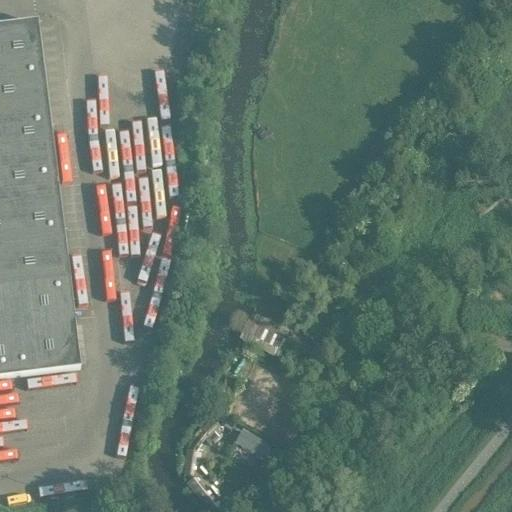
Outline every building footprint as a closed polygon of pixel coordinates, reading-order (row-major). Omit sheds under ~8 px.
[(0,373),(32,370),(36,414),(82,410),(81,395),(70,396),(70,386),(84,385),(65,182),(60,182),(44,16),(0,20),(0,373)] [(248,322),(241,338),(282,358),(290,342),(248,322)] [(0,406),(20,402),(16,382),(0,384),(0,406)] [(335,402),(317,418),(323,425),(341,409),(335,402)] [(211,423),(201,433),(208,440),(218,431),(211,423)] [(271,446),(242,430),(234,444),(263,460),(271,446)] [(198,434),(188,448),(196,453),(206,440),(198,434)] [(187,453),(183,478),(192,479),(196,454),(187,453)] [(217,511),(196,482),(186,488),(202,511),(217,511)]
